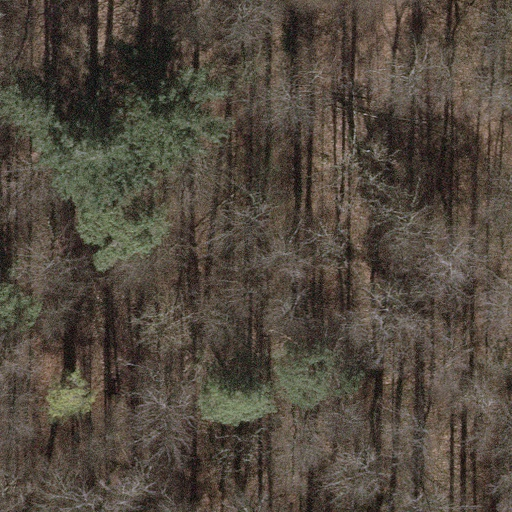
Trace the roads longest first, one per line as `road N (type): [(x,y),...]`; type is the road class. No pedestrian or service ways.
road 1 (track): [(444,93),(388,71),(335,68),(240,112),(60,155),(0,190)]
road 2 (track): [(511,161),(444,93),(432,0)]
